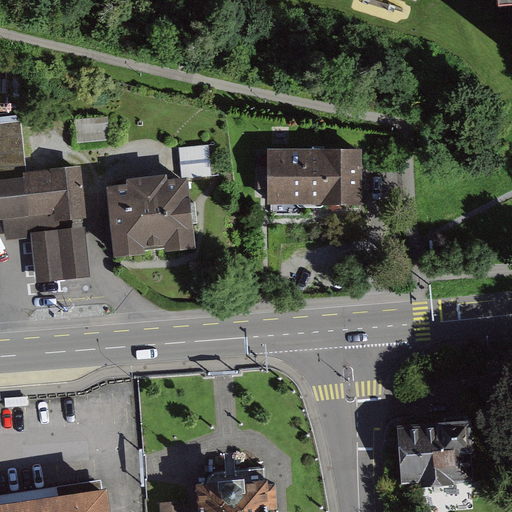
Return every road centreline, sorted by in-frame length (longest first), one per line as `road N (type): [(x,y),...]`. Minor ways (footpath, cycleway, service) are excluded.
road 1 (primary): [(0,356),(344,330)]
road 2 (residential): [(359,511),(344,330)]
road 3 (primary): [(344,330),(511,314)]
